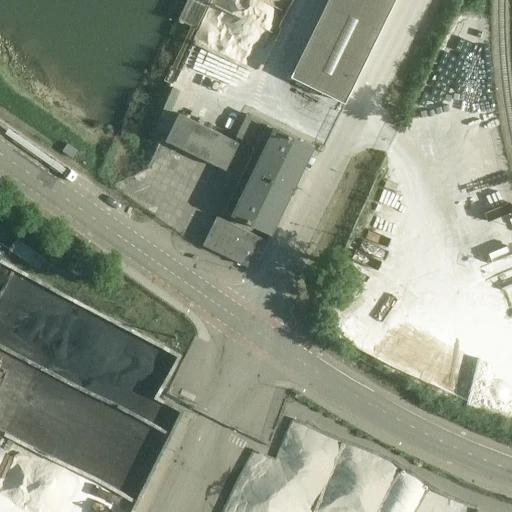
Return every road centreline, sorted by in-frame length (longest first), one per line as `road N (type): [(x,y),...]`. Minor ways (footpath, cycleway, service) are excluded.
road 1 (unclassified): [(247,326),(407,0)]
road 2 (unclassified): [(247,326),(408,427),(511,471)]
road 3 (unclassified): [(0,155),(247,326)]
